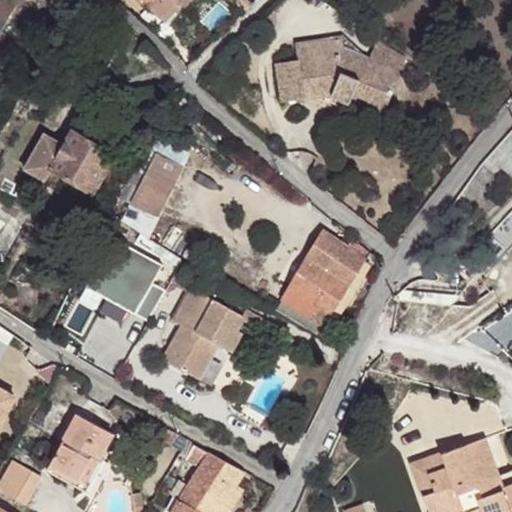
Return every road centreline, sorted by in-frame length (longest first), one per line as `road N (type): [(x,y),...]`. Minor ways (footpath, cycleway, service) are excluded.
road 1 (residential): [(396,260),(201,99),(109,0)]
road 2 (residential): [(0,317),(295,488)]
road 3 (residential): [(396,260),(295,488)]
road 4 (residential): [(511,113),(396,260)]
